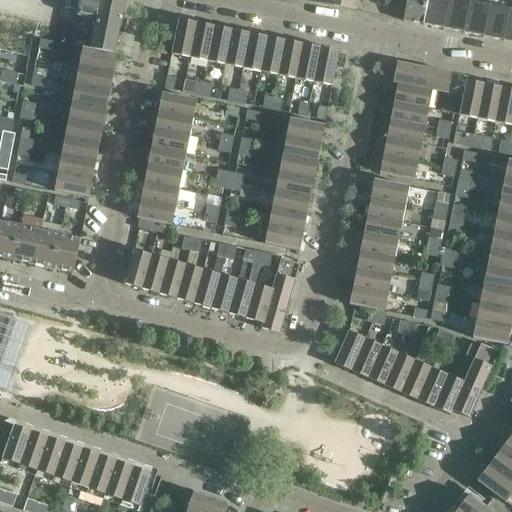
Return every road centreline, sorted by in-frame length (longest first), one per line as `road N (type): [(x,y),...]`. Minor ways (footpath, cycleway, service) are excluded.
road 1 (residential): [(288,352),(311,334),(376,32)]
road 2 (residential): [(90,303),(139,0)]
road 3 (residential): [(0,407),(265,491)]
road 4 (residential): [(288,352),(90,303)]
road 5 (residential): [(376,32),(216,0)]
road 6 (residential): [(426,511),(511,401)]
road 7 (residential): [(511,59),(376,32)]
